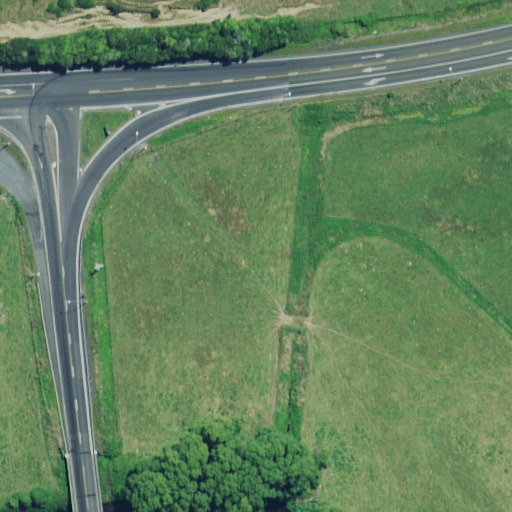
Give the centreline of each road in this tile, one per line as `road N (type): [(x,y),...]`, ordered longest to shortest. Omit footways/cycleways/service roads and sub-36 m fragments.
road 1 (trunk): [(511,40),(222,83)]
road 2 (primary): [(88,511),(60,236)]
road 3 (trunk): [(222,83),(118,143),(96,165),(69,222)]
road 4 (trunk): [(222,83),(65,94)]
road 5 (primary): [(60,236),(29,97)]
road 6 (primary): [(65,94),(69,222)]
